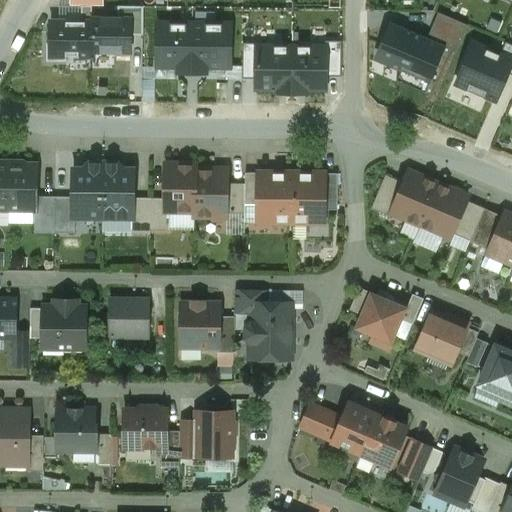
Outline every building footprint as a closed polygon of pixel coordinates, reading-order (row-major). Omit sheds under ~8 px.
[(132,17),(132,35),(143,35),(143,7),(118,7),(118,17),(132,17)] [(438,13),(427,39),(444,46),(456,51),(467,26),(438,13)] [(93,18),(93,53),(132,53),(132,35),(132,17),(118,17),(93,17),(93,18)] [(50,18),(50,57),(93,57),(93,53),(93,18),(50,18)] [(427,39),(390,23),(375,59),(401,70),(397,81),(425,92),(444,46),(427,39)] [(192,71),(193,24),(160,24),(160,65),(179,65),(179,71),(192,71)] [(229,24),(193,24),(192,71),(206,71),(206,66),(229,66),(229,24)] [(326,46),(326,76),(341,76),(341,41),(326,41),(326,46)] [(511,58),(501,54),(472,42),(455,85),(496,102),(508,73),(511,63),(511,58)] [(243,78),(256,78),(256,46),(256,43),(243,43),(243,78)] [(511,58),(511,63),(508,73),(511,74),(511,46),(506,43),(501,54),(511,58)] [(256,90),(274,91),(274,95),(292,95),(292,46),(256,46),(256,78),(256,90)] [(326,46),(292,46),(292,95),(309,95),(309,91),(326,91),(326,76),(326,46)] [(0,209),(8,210),(9,163),(0,163),(0,209)] [(22,163),(9,163),(8,210),(34,210),(35,210),(35,197),(35,166),(21,165),(22,163)] [(90,165),(84,171),(74,170),(73,198),(73,217),(75,217),(102,218),(103,165),(90,165)] [(121,171),(116,165),(103,165),(102,218),(131,218),(132,218),(132,199),(132,171),(121,171)] [(195,166),(165,165),(164,199),(164,211),(166,211),(194,211),(195,171),(195,166)] [(195,171),(194,211),(193,216),(208,216),(212,220),(219,220),(223,216),(226,216),(226,214),(226,184),(227,171),(195,171)] [(438,185),(408,172),(403,184),(391,213),(392,213),(420,225),(438,185)] [(257,173),(244,173),(244,184),(244,205),(257,205),(259,205),(259,201),(257,201),(257,173)] [(282,179),(259,179),(259,173),(257,173),(257,201),(259,201),(259,205),(257,205),(257,222),(292,223),(293,174),(283,174),(282,179)] [(303,174),(293,174),(292,223),(324,223),(324,210),(324,174),(322,174),(322,180),(302,179),(303,174)] [(337,174),(324,174),(324,210),(336,210),(337,174)] [(403,184),(385,176),(371,209),(390,217),(392,213),(391,213),(403,184)] [(244,184),(226,184),(226,214),(244,214),(244,205),(244,184)] [(467,197),(438,185),(420,225),(450,238),(451,234),(466,201),(467,197)] [(54,198),(35,197),(35,210),(34,210),(34,233),(54,233),(54,198)] [(73,198),(54,197),(54,198),(54,233),(74,234),(75,217),(73,217),(73,198)] [(150,199),(132,199),(132,218),(131,218),(131,235),(150,235),(150,231),(150,199)] [(164,199),(150,199),(150,231),(165,231),(166,211),(164,211),(164,199)] [(466,201),(451,234),(470,242),(475,229),(484,209),(466,201)] [(511,217),(504,214),(493,237),(488,250),(486,254),(511,264),(511,217)] [(493,237),(475,229),(470,242),(488,250),(493,237)] [(387,294),(379,290),(377,296),(370,293),(355,329),(372,336),(368,343),(388,351),(401,320),(407,305),(393,299),(394,297),(387,294)] [(266,293),(234,292),(234,312),(250,312),(250,304),(266,304),(266,293)] [(423,299),(412,295),(407,305),(401,320),(412,325),(423,299)] [(16,300),(0,299),(0,338),(12,338),(16,338),(16,332),(16,300)] [(77,300),(54,300),(54,307),(42,307),(42,339),(41,349),(43,349),(43,354),(63,354),(63,349),(86,349),(86,307),(77,307),(77,300)] [(148,301),(110,301),(110,336),(148,337),(148,301)] [(203,302),(192,302),(192,304),(181,304),(181,315),(178,315),(178,325),(181,325),(181,342),(195,342),(195,348),(217,348),(218,348),(219,317),(219,306),(203,306),(203,302)] [(266,304),(250,304),(250,312),(250,324),(246,328),(246,338),(250,343),(250,358),(256,358),(258,361),(264,361),(267,359),(290,359),(290,305),(266,304)] [(42,309),(30,309),(30,332),(30,339),(42,339),(42,309)] [(467,328),(430,312),(415,349),(451,365),(467,328)] [(234,317),(219,317),(218,348),(217,348),(217,353),(233,353),(234,317)] [(30,332),(16,332),(16,338),(12,338),(11,368),(29,368),(30,339),(30,332)] [(511,353),(495,346),(478,385),(502,395),(499,402),(511,407),(511,353)] [(377,416),(348,403),(339,425),(332,442),(342,447),(360,454),(377,416)] [(332,414),(310,404),(299,428),(332,442),(339,425),(329,420),(332,414)] [(28,410),(0,409),(0,465),(26,466),(27,466),(27,436),(28,410)] [(71,410),(70,411),(57,411),(57,451),(94,452),(95,452),(95,435),(95,426),(92,426),(92,412),(80,412),(79,410),(71,410)] [(166,411),(124,411),(124,447),(161,448),(166,448),(166,431),(166,411)] [(231,412),(197,412),(197,422),(196,457),(230,457),(230,441),(233,441),(233,426),(230,426),(231,412)] [(377,416),(360,454),(374,460),(390,467),(406,428),(377,416)] [(197,422),(180,422),(179,431),(179,457),(196,457),(197,422)] [(179,431),(166,431),(166,448),(161,448),(161,467),(179,467),(179,457),(179,431)] [(111,435),(95,435),(95,452),(94,452),(94,467),(111,467),(111,435)] [(43,436),(27,436),(27,466),(26,466),(26,472),(43,472),(43,436)] [(433,448),(411,439),(396,472),(418,481),(433,448)] [(360,454),(342,447),(341,450),(357,463),(360,454)] [(374,460),(360,454),(357,463),(356,465),(357,466),(357,465),(370,471),(374,460)] [(468,460),(452,454),(446,467),(442,465),(438,475),(433,477),(437,488),(435,494),(451,500),(453,495),(474,505),(475,505),(485,480),(484,480),(476,477),(483,461),(470,456),(468,460)] [(485,480),(475,505),(474,505),(471,509),(477,511),(488,511),(501,483),(500,482),(499,484),(485,478),(484,480),(485,480)] [(501,483),(488,511),(501,511),(511,487),(501,483)] [(511,511),(511,486),(511,487),(501,511),(511,511)]
